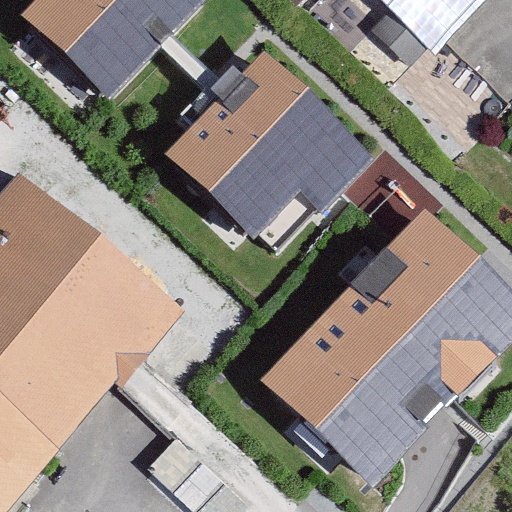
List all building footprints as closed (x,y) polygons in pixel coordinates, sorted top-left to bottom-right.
[(199,0),(47,0),(23,26),(110,110),(208,8),(199,0)] [(383,0),(445,59),(501,0),(383,0)] [(373,167),(263,63),(168,164),(255,246),(298,200),(321,222),(373,167)] [(0,511),(14,511),(178,319),(20,187),(0,209),(0,511)] [(511,351),(511,306),(425,223),(261,392),(371,498),(432,434),(511,351)] [(190,511),(250,511),(254,507),(177,446),(150,480),(190,511)]
